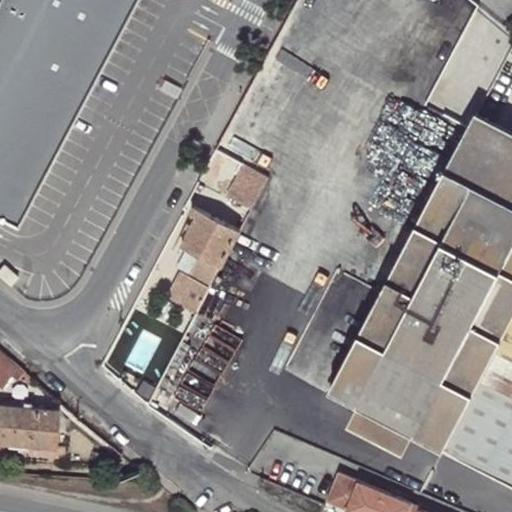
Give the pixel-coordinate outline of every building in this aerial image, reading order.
[(0,0),(0,212),(14,219),(130,0),(0,0)] [(423,180),(416,192),(401,222),(413,229),(332,387),(360,402),(415,431),(511,482),(511,125),(479,108),(467,130),(454,123),(446,136),(435,156),(449,163),(436,187),(423,180)] [(407,187),(416,192),(423,180),(436,187),(449,163),(435,156),(446,136),(437,131),(407,187)] [(231,194),(260,206),(274,172),(245,160),(231,194)] [(200,206),(180,241),(201,252),(191,273),(180,267),(167,294),(197,310),(222,263),(242,226),(200,206)] [(0,347),(0,379),(11,368),(18,374),(23,368),(0,347)] [(0,436),(53,439),(55,405),(0,401),(0,436)] [(415,431),(360,402),(347,424),(404,453),(415,431)] [(435,511),(421,506),(421,509),(411,504),(413,499),(359,476),(347,505),(363,511),(435,511)]
